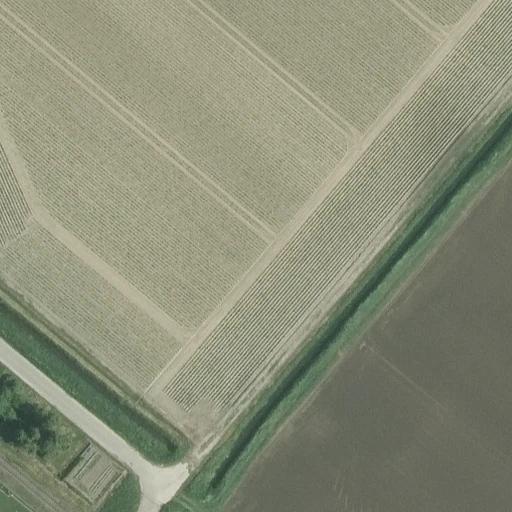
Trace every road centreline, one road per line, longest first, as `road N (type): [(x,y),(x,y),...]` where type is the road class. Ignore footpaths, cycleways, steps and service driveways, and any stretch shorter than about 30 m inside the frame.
road 1 (track): [(212,436),(511,83)]
road 2 (unclassified): [(0,349),(164,488),(146,511)]
